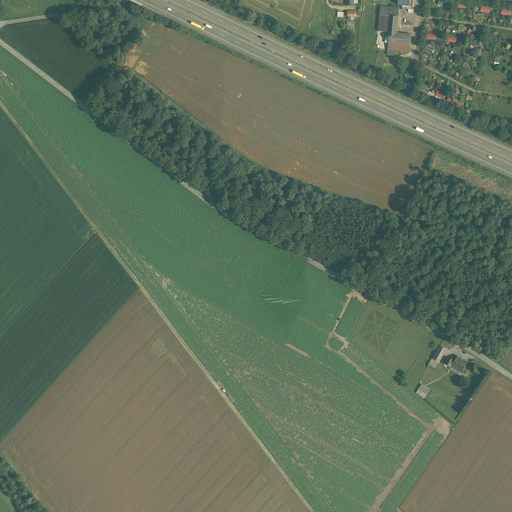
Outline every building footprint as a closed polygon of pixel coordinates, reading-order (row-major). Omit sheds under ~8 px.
[(399,0),(398,5),(403,5),(403,9),(407,9),(407,5),(410,6),(410,0),(399,0)] [(380,15),(398,17),(399,9),(381,7),(380,15)] [(390,32),(396,33),(397,33),(398,17),(380,15),(378,31),(390,32)] [(390,32),(388,43),(393,43),(406,45),(410,45),(412,34),(397,33),(396,33),(390,32)] [(387,54),(395,55),(396,50),(405,51),(406,45),(393,43),(392,49),(388,49),(387,54)] [(426,46),(424,50),(432,54),(434,49),(426,46)] [(445,55),(443,59),(451,63),(453,58),(445,55)] [(421,83),(419,88),(426,92),(429,86),(421,83)] [(438,91),(436,96),(443,100),(446,95),(438,91)] [(454,99),(452,104),(462,108),(464,104),(454,99)] [(440,346),(433,358),(439,362),(446,349),(440,346)] [(468,361),(458,356),(455,361),(452,367),(462,372),(468,361)] [(455,361),(449,358),(446,363),(452,367),(455,361)] [(430,391),(422,385),(416,393),(424,398),(430,391)]
